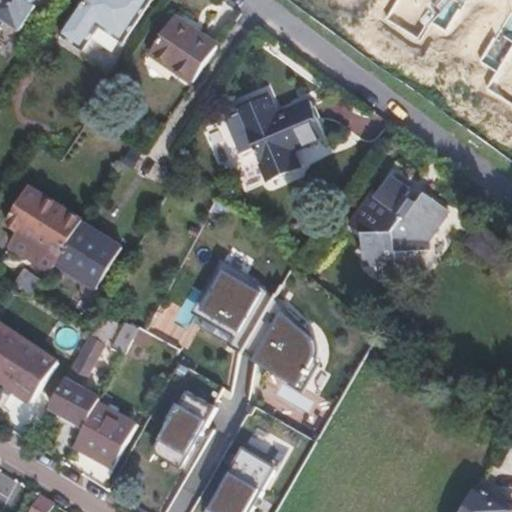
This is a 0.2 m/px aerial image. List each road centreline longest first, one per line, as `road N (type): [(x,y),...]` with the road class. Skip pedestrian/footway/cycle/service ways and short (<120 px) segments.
road 1 (residential): [(511,188),(257,0)]
road 2 (residential): [(104,511),(0,447)]
